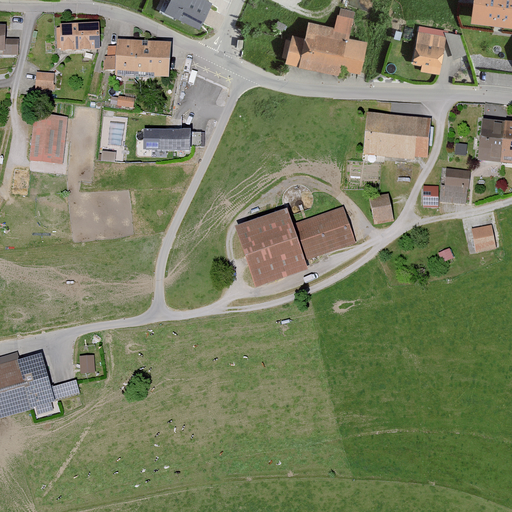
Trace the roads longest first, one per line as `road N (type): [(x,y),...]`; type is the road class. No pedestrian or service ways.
road 1 (unclassified): [(214,57),(292,89),(511,98)]
road 2 (residential): [(214,57),(102,11),(0,5)]
